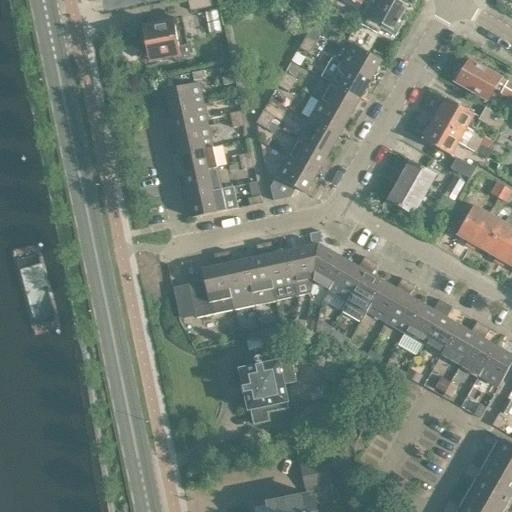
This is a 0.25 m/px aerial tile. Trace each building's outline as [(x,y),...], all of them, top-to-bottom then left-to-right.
[(189,0),(191,10),(213,6),(211,0),(189,0)] [(363,0),(343,0),(343,1),(358,10),(363,0)] [(371,0),(360,20),(359,22),(378,33),(382,27),(396,35),(403,23),(399,20),(408,6),(398,0),(371,0)] [(309,1),(301,15),(317,23),(321,16),(325,9),(309,1)] [(328,30),(333,22),(321,16),(317,23),(328,30)] [(147,46),(153,45),(156,59),(193,52),(191,41),(186,42),(181,18),(143,26),(147,46)] [(320,42),(309,36),(305,42),(316,49),(320,42)] [(301,49),(312,55),(316,49),(305,42),(301,49)] [(382,61),(354,45),(343,64),(371,80),(382,61)] [(361,99),(371,80),(343,64),(335,59),(324,78),(333,83),(361,99)] [(456,80),(472,89),(490,100),(503,79),(468,59),(463,69),(460,68),(455,77),(457,79),(456,80)] [(298,80),(287,73),(284,80),(294,86),(298,80)] [(224,85),(236,83),(235,75),(223,77),(224,85)] [(280,87),(291,93),(294,86),(284,80),(280,87)] [(200,82),(166,90),(171,111),(204,104),(200,82)] [(501,93),(511,98),(511,84),(508,82),(501,93)] [(361,99),(333,83),(322,102),(350,118),(361,99)] [(468,126),(475,113),(447,97),(437,114),(440,115),(437,120),(480,145),(485,136),(468,126)] [(350,118),(322,102),(311,120),(339,137),(350,118)] [(204,104),(171,111),(175,133),(209,125),(204,104)] [(479,119),(499,130),(506,119),(486,107),(479,119)] [(242,110),(230,113),(232,120),(244,118),(242,110)] [(277,117),(266,111),(262,117),(273,124),(277,117)] [(258,124),(269,130),(273,124),(262,117),(258,124)] [(233,128),(246,125),(244,118),(232,120),(233,128)] [(339,137),(311,120),(300,139),(329,155),(339,137)] [(435,123),(433,122),(423,139),(452,154),(459,142),(476,152),(480,145),(437,120),(435,123)] [(209,125),(175,133),(180,154),(213,146),(209,125)] [(329,155),(300,139),(290,158),(318,174),(329,155)] [(213,146),(180,154),(184,175),(218,168),(213,146)] [(251,153),(239,155),(241,163),(253,160),(251,153)] [(470,178),(476,168),(457,157),(451,167),(470,178)] [(292,197),(297,188),(307,193),(318,174),(290,158),(272,190),(274,201),(292,197)] [(437,174),(411,159),(400,180),(426,195),(437,174)] [(243,170),(255,167),(253,160),(241,163),(243,170)] [(218,168),(184,175),(189,196),(222,189),(218,168)] [(482,172),(477,180),(487,185),(491,178),(482,172)] [(456,177),(446,195),(454,200),(465,182),(456,177)] [(389,200),(414,215),(426,195),(400,180),(389,200)] [(477,180),(473,188),(482,193),(487,185),(477,180)] [(223,189),(189,196),(193,218),(239,208),(234,186),(223,189)] [(473,188),(469,195),(478,200),(481,196),(482,193),(473,188)] [(446,195),(444,194),(439,202),(452,210),(457,201),(454,200),(446,195)] [(261,195),(249,198),(250,206),(262,203),(261,195)] [(469,195),(464,203),(473,208),(478,200),(469,195)] [(511,251),(511,213),(481,196),(478,200),(473,208),(469,215),(465,223),(460,231),(456,238),(504,266),(511,251)] [(434,211),(447,218),(452,210),(439,202),(434,211)] [(464,203),(460,210),(469,215),(473,208),(464,203)] [(460,210),(456,218),(465,223),(469,215),(460,210)] [(456,218),(451,225),(460,231),(465,223),(456,218)] [(451,225),(447,233),(456,238),(460,231),(451,225)] [(298,296),(295,284),(288,251),(274,254),(272,242),(264,243),(277,300),(298,296)] [(257,245),(259,257),(246,260),(255,305),(277,300),(264,243),(257,245)] [(319,244),(288,251),(295,284),(298,296),(312,293),(314,280),(319,244)] [(330,290),(347,260),(319,244),(314,280),(330,290)] [(232,263),(230,251),(222,252),(234,309),(255,305),(246,260),(232,263)] [(215,254),(217,266),(203,269),(205,280),(174,287),(181,317),(196,313),(197,317),(234,309),(222,252),(215,254)] [(365,257),(359,267),(347,260),(330,290),(349,300),(372,260),(365,257)] [(372,274),(378,264),(372,260),(349,300),(344,309),(362,320),(367,311),(384,281),(372,274)] [(403,278),(397,288),(384,281),(367,311),(386,322),(409,282),(403,278)] [(410,296),(416,286),(409,282),(386,322),(405,333),(422,303),(410,296)] [(440,300),(434,310),(422,303),(405,333),(424,344),(447,303),(440,300)] [(447,318),(453,307),(447,303),(424,344),(442,354),(459,325),(447,318)] [(279,321),(273,322),(275,333),(282,332),(279,321)] [(478,321),(472,332),(459,325),(442,354),(461,365),(484,325),(478,321)] [(485,339),(491,329),(484,325),(461,365),(480,376),(497,346),(485,339)] [(300,361),(314,359),(312,346),(298,349),(300,361)] [(499,387),(511,364),(511,354),(497,346),(480,376),(499,387)] [(383,355),(371,349),(366,357),(378,363),(383,355)] [(293,360),(287,361),(281,363),(280,361),(241,369),(249,410),(252,410),(255,424),(270,421),(269,412),(289,408),(288,402),(289,401),(285,384),(297,382),(293,360)] [(388,362),(384,370),(402,380),(407,372),(388,362)] [(424,374),(411,367),(406,375),(419,382),(424,374)] [(441,377),(435,388),(444,393),(450,382),(441,377)] [(459,387),(451,382),(445,393),(453,397),(459,387)] [(511,409),(511,399),(509,398),(502,411),(509,415),(511,409)] [(474,415),(481,418),(487,408),(481,404),(474,415)] [(493,425),(499,429),(506,418),(499,414),(493,425)] [(511,511),(511,443),(490,430),(489,430),(482,440),(493,447),(481,468),(470,462),(464,474),(474,480),(459,506),(449,500),(442,511),(443,511),(511,511)] [(327,458),(299,464),(304,490),(333,484),(327,458)] [(269,505),(257,507),(258,511),(316,511),(315,504),(339,499),(337,489),(268,504),(269,505)]
